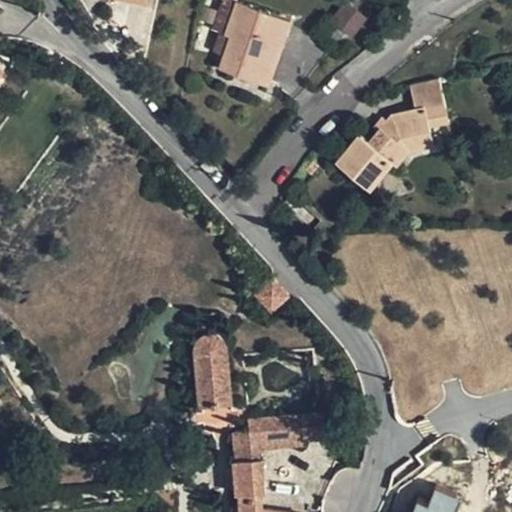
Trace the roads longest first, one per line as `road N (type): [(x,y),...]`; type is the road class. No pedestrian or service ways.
road 1 (residential): [(379,450),(370,372),(289,248),(249,207)]
road 2 (residential): [(249,207),(314,108),(426,0)]
road 3 (residential): [(249,207),(68,47)]
road 4 (residential): [(379,450),(511,395)]
